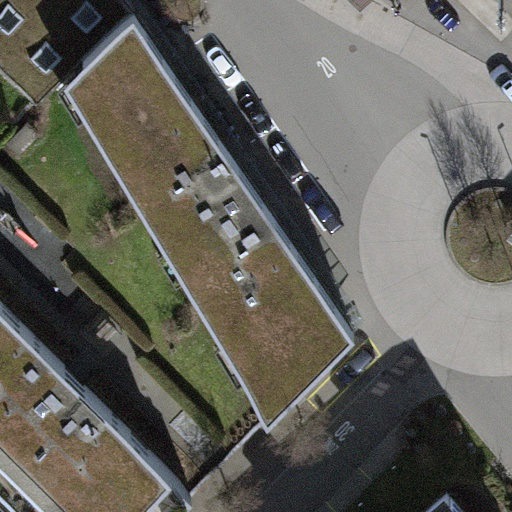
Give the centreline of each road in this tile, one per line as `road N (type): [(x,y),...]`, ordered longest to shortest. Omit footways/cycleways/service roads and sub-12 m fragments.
road 1 (residential): [(239,0),(414,178)]
road 2 (residential): [(414,178),(393,236),(409,296),(457,335),(488,342)]
